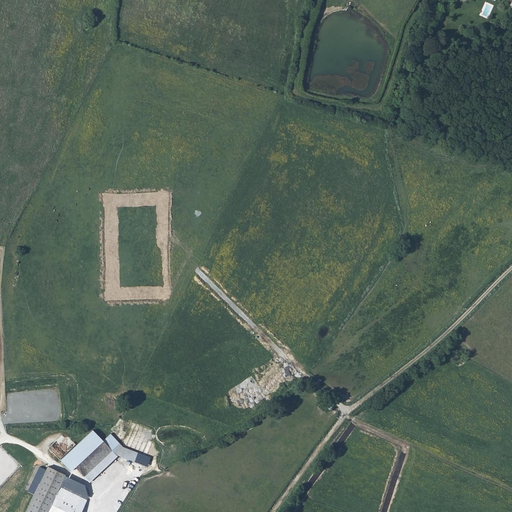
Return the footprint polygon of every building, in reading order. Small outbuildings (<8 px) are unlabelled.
[(489,18),(493,4),(485,1),(481,15),(489,18)] [(102,440),(92,430),(60,460),(70,471),(75,467),(84,477),(112,451),(102,440)] [(110,434),(102,440),(112,451),(116,456),(133,463),(137,452),(121,447),(110,434)] [(84,477),(89,482),(116,456),(112,451),(84,477)] [(80,511),(87,497),(83,486),(64,475),(46,467),(23,511),(80,511)]
